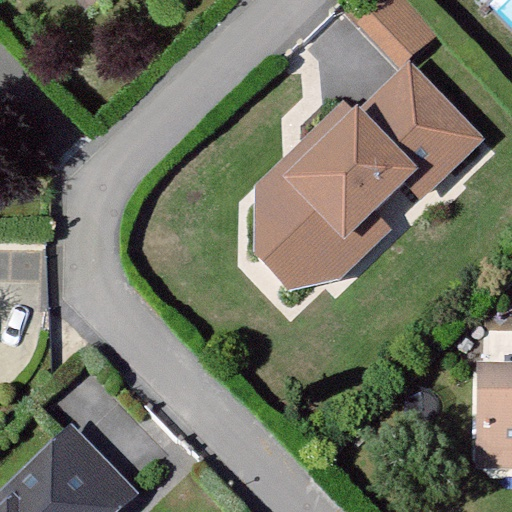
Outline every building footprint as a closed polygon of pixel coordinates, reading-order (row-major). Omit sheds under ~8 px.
[(391,1),(366,26),(405,65),(430,41),(391,1)] [(311,274),(360,225),(399,186),(415,201),(468,149),(400,84),(351,131),(338,119),(251,203),(254,265),(287,297),(311,274)] [(360,225),(311,274),(328,290),(376,241),(360,225)] [(491,474),(511,474),(511,473),(511,384),(478,386),(476,458),(491,474)] [(101,511),(116,498),(66,443),(0,503),(0,507),(4,511),(101,511)]
